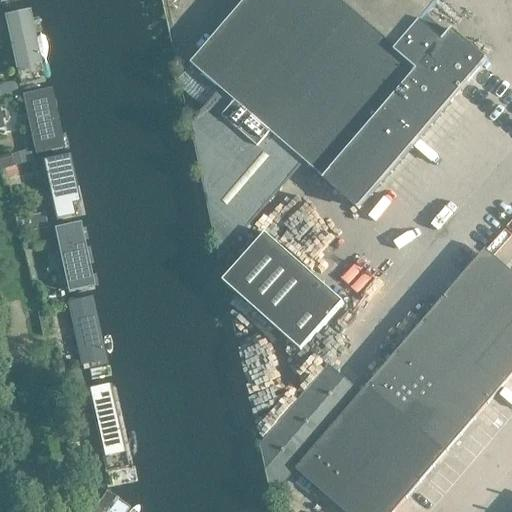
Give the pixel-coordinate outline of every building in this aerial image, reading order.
[(488,61),(452,31),(443,42),(421,23),(437,5),(436,4),(440,0),(247,0),(191,65),(235,103),(222,118),(258,149),(271,134),(358,209),(461,91),(461,92),(488,61)] [(44,82),(28,10),(2,15),(18,88),(44,82)] [(461,95),(479,110),(503,82),(485,67),(461,95)] [(17,95),(14,84),(0,86),(0,90),(1,96),(6,95),(6,98),(17,95)] [(64,148),(51,89),(20,96),(33,155),(64,148)] [(32,162),(29,152),(21,154),(23,164),(32,162)] [(62,156),(34,163),(46,221),(75,215),(62,156)] [(42,225),(40,216),(30,218),(32,227),(42,225)] [(50,232),(63,293),(83,289),(70,227),(50,232)] [(48,237),(46,228),(34,230),(36,240),(48,237)] [(344,305),(266,236),(224,284),(301,353),(344,305)] [(344,511),(394,511),(501,389),(511,376),(511,286),(479,257),(360,394),(295,470),(344,511)] [(64,304),(80,372),(106,366),(90,298),(64,304)] [(272,497),(295,470),(360,394),(329,367),(261,446),(272,497)] [(74,387),(71,374),(58,377),(61,390),(74,387)] [(86,391),(103,474),(127,469),(110,386),(86,391)] [(106,487),(88,511),(109,511),(120,497),(106,487)]
